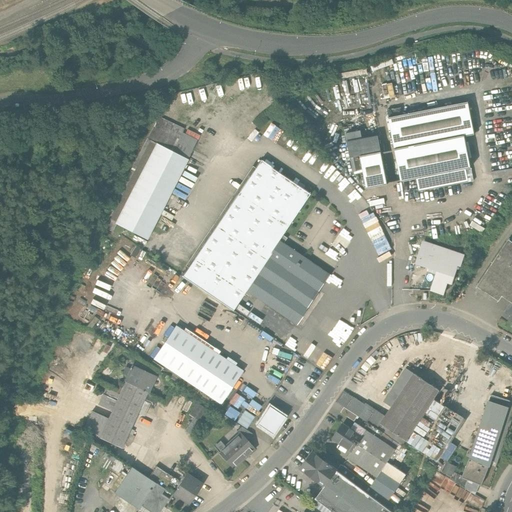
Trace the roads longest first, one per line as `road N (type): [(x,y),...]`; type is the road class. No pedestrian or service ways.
road 1 (unclassified): [(221,511),(281,460),(358,354),(390,326),(440,318),(511,352)]
road 2 (unclassified): [(511,25),(461,13),(302,48),(214,32)]
road 3 (unclassified): [(214,32),(183,63),(124,88),(0,102)]
